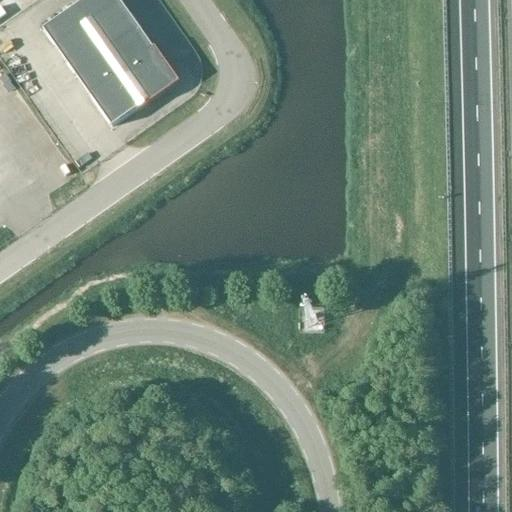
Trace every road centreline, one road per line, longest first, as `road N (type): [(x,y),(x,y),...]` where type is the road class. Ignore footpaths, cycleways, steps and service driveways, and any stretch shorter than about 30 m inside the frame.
road 1 (motorway): [(473,0),(482,511)]
road 2 (unclassified): [(332,511),(316,448),(281,392),(236,356),(188,336),(121,336),(85,347),(17,394),(0,423)]
road 3 (unclassified): [(0,265),(228,97),(232,63),(192,0)]
